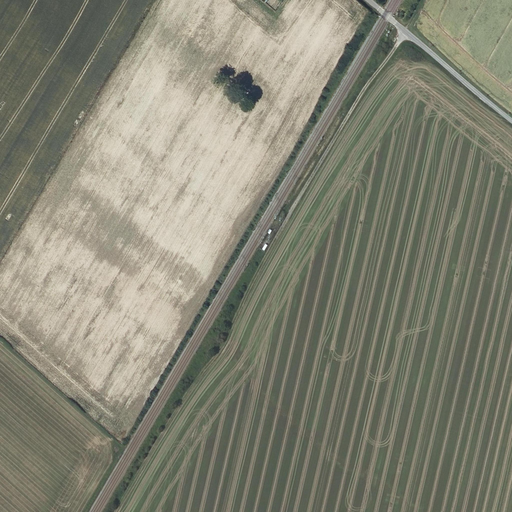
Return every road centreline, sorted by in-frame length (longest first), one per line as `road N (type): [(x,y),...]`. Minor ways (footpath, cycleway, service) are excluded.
road 1 (track): [(405,31),(287,217)]
road 2 (unclassified): [(385,14),(511,120)]
